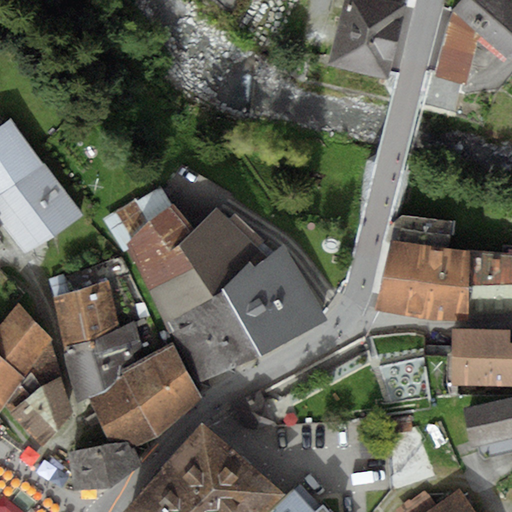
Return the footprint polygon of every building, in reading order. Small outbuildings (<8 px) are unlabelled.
[(398,0),(342,0),(328,65),(387,81),(407,2),(398,0)] [(511,54),(511,2),(509,0),(460,0),(452,10),(476,32),(508,59),(511,54)] [(452,10),(436,74),(463,82),(466,82),(476,32),(452,10)] [(463,82),(436,74),(428,72),(421,109),(456,120),(463,82)] [(0,194),(45,163),(10,118),(0,125),(0,194)] [(45,163),(0,194),(0,219),(23,252),(84,216),(45,163)] [(135,198),(102,219),(124,253),(129,250),(150,290),(196,268),(180,244),(195,229),(160,187),(136,201),(135,198)] [(195,229),(180,244),(196,268),(213,296),(222,290),(261,355),(327,320),(283,245),(268,258),(259,248),(265,242),(235,213),(230,220),(217,208),(195,229)] [(472,250),(391,239),(376,310),(426,319),(468,318),(468,309),(472,250)] [(511,253),(472,250),(468,309),(511,306),(511,253)] [(261,355),(222,290),(213,296),(196,268),(150,290),(172,332),(199,382),(261,355)] [(108,281),(54,297),(65,346),(120,327),(108,281)] [(53,340),(18,303),(0,324),(0,354),(25,377),(51,342),(53,340)] [(120,327),(65,346),(67,352),(64,352),(77,403),(91,399),(108,392),(123,374),(121,370),(136,362),(132,355),(142,347),(137,321),(120,327)] [(511,343),(510,343),(511,330),(451,329),(450,385),(511,385),(511,343)] [(11,413),(60,377),(51,342),(25,377),(3,405),(11,413)] [(121,370),(123,374),(156,436),(202,399),(173,342),(136,362),(121,370)] [(0,409),(3,405),(25,377),(0,354),(0,409)] [(383,410),(428,408),(426,369),(381,372),(383,410)] [(108,392),(91,399),(110,444),(128,441),(131,448),(134,447),(156,436),(123,374),(108,392)] [(60,377),(11,413),(42,446),(73,412),(60,377)] [(259,395),(229,409),(239,429),(250,431),(271,421),(259,395)] [(511,397),(464,408),(472,447),(478,445),(511,438),(511,397)] [(412,430),(410,415),(381,418),(383,433),(412,430)] [(202,423),(125,511),(264,511),(285,495),(202,423)] [(110,444),(68,452),(75,490),(110,488),(142,464),(134,447),(131,448),(128,441),(110,444)] [(427,511),(475,511),(459,489),(437,505),(427,511)] [(295,490),(269,511),(329,511),(322,504),(314,511),(295,490)] [(394,510),(395,511),(427,511),(437,505),(425,490),(410,501),(408,499),(394,510)]
